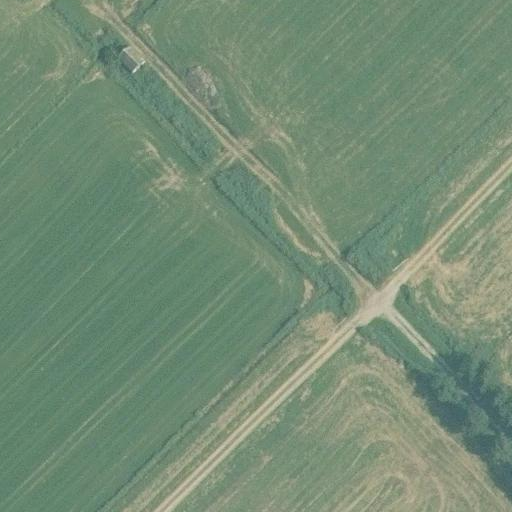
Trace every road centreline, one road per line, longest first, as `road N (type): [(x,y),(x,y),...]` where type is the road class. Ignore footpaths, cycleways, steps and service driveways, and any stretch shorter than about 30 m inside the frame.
road 1 (track): [(511,434),(130,35)]
road 2 (track): [(511,167),(165,511)]
